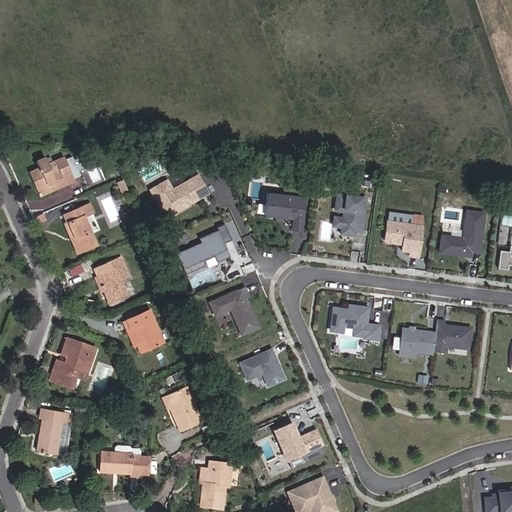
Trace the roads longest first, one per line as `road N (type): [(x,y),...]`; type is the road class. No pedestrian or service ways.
road 1 (residential): [(511,299),(319,274),(305,279),(290,298),(292,311),(326,386)]
road 2 (residential): [(0,167),(52,294),(0,452)]
road 3 (residential): [(326,386),(358,459),(382,484),(511,445)]
